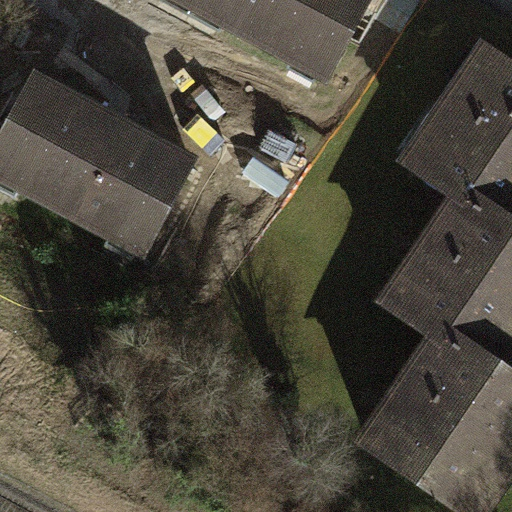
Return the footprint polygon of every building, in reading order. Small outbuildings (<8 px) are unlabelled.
[(183,0),(329,78),(370,0),(183,0)] [(417,175),(469,211),(471,208),(511,235),(511,63),(499,55),(471,95),(461,88),(446,110),(457,117),(417,175)] [(0,143),(0,175),(145,253),(193,164),(34,79),(0,143)] [(439,338),(450,346),(496,378),(504,367),(506,368),(511,359),(511,235),(471,208),(469,211),(451,237),(440,229),(427,249),(438,257),(399,314),(437,340),(439,338)] [(480,511),(511,466),(511,372),(506,368),(504,367),(496,378),(450,346),(439,338),(437,340),(437,342),(448,349),(431,374),(419,366),(406,386),(417,394),(377,453),(464,511),(480,511)]
